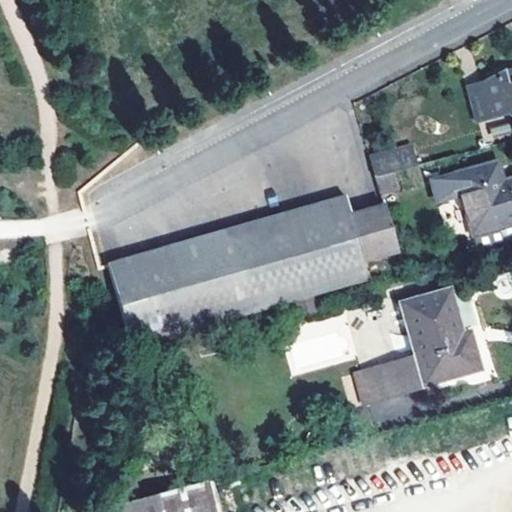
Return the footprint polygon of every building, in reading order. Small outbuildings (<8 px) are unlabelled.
[(482,82),(491,115),(509,111),(511,112),(511,68),(505,71),(482,82)] [(491,115),(482,82),(468,89),(476,119),(491,115)] [(374,157),(378,175),(393,172),(416,165),(410,147),(374,157)] [(439,201),(446,199),(462,194),(472,234),(477,249),(511,238),(511,180),(503,183),(497,162),(433,179),(439,201)] [(376,176),(385,206),(402,201),(393,172),(378,175),(376,176)] [(462,194),(446,199),(458,238),(472,234),(462,194)] [(108,264),(131,348),(370,279),(365,260),(397,251),(385,206),(351,215),(345,197),(108,264)] [(415,359),(380,369),(388,397),(482,371),(470,330),(463,331),(451,288),(400,303),(415,359)] [(380,369),(354,377),(361,405),(388,397),(380,369)] [(209,511),(201,481),(103,508),(103,511),(209,511)]
